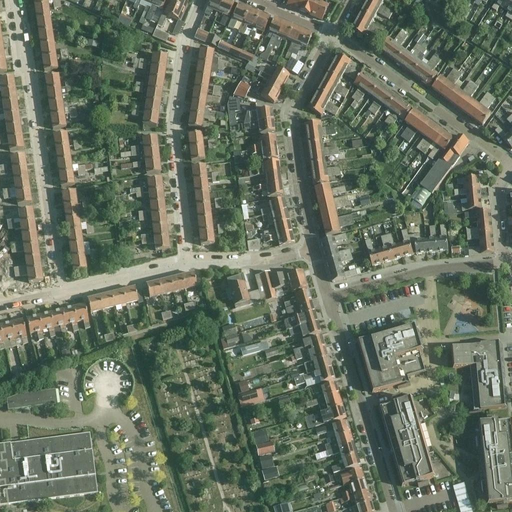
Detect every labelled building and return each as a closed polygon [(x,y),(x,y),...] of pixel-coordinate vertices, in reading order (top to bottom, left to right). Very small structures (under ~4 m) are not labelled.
[(139,4),(138,6),(145,9),(146,6),(149,8),(151,6),(153,0),(140,0),(140,1),(139,4)] [(165,0),(153,0),(151,6),(156,8),(161,10),(165,0)] [(166,17),(171,18),(179,22),(187,2),(181,0),(170,0),(165,13),(162,12),(156,26),(161,28),(166,17)] [(212,10),(217,13),(223,0),(210,0),(205,15),(209,17),(212,10)] [(227,0),(223,0),(217,13),(223,15),(219,25),(224,27),(225,24),(234,3),(227,0)] [(288,0),(286,6),(298,11),(302,0),(288,0)] [(302,0),(298,11),(309,16),(315,2),(316,0),(302,0)] [(381,0),(368,0),(367,4),(383,13),(385,9),(382,7),(384,2),(381,0)] [(500,7),(504,10),(510,0),(497,0),(492,10),(496,13),(500,7)] [(321,4),(315,2),(309,16),(321,21),(327,7),(321,4)] [(423,6),(417,2),(412,10),(417,14),(423,6)] [(236,21),(242,24),(248,9),(238,4),(232,19),(228,28),(232,30),(236,21)] [(367,4),(362,13),(375,19),(377,14),(381,16),(383,13),(367,4)] [(34,8),(36,21),(49,19),(47,6),(34,8)] [(147,15),(145,19),(150,22),(156,8),(151,6),(149,8),(147,15)] [(253,28),(259,13),(248,9),(242,24),(239,33),(242,35),(247,26),(253,28)] [(264,33),(270,18),(259,13),(253,28),(249,38),(253,39),(257,30),(264,33)] [(362,13),(357,21),(374,30),(375,27),(372,25),(375,19),(362,13)] [(267,48),(271,50),(273,47),(283,22),(274,18),(268,32),(273,34),(272,38),(271,38),(267,48)] [(36,21),(38,33),(51,31),(49,19),(36,21)] [(371,34),(374,30),(357,21),(352,31),(365,37),(368,32),(371,34)] [(282,38),(287,40),(293,26),(283,22),(273,47),(278,49),(280,42),(282,38)] [(502,23),(501,33),(509,34),(510,24),(502,23)] [(287,53),(292,55),(302,30),(293,26),(287,40),(292,42),(290,47),(287,53)] [(312,34),(302,30),(292,55),(296,57),(299,50),(301,46),(306,48),(312,34)] [(379,38),(381,34),(374,30),(371,34),(379,38)] [(38,33),(40,46),(53,44),(51,31),(38,33)] [(155,31),(152,38),(165,44),(169,36),(155,31)] [(194,38),(204,43),(207,35),(198,31),(194,38)] [(399,42),(404,36),(401,33),(396,40),(399,42)] [(204,43),(217,48),(219,42),(220,40),(207,35),(204,43)] [(420,36),(414,43),(417,45),(420,47),(425,40),(420,36)] [(380,51),(388,57),(399,42),(396,40),(393,43),(388,40),(380,51)] [(219,42),(217,48),(229,53),(232,48),(219,42)] [(388,57),(397,63),(405,52),(400,48),(403,45),(399,42),(388,57)] [(474,49),(465,43),(463,47),(472,53),(474,49)] [(40,46),(42,59),(55,57),(53,44),(40,46)] [(416,54),(421,48),(420,47),(417,45),(412,52),(416,54)] [(232,48),(229,53),(240,58),(242,52),(232,48)] [(421,48),(416,54),(419,57),(421,54),(423,56),(426,52),(421,48)] [(200,50),(198,64),(211,66),(224,67),(224,63),(217,62),(218,59),(212,59),(213,52),(200,50)] [(240,58),(249,62),(252,63),(254,57),(242,52),(240,58)] [(397,63),(405,69),(416,54),(412,52),(410,55),(405,52),(397,63)] [(405,69),(413,75),(421,64),(417,60),(419,57),(416,54),(405,69)] [(146,67),(151,67),(165,69),(167,57),(153,55),(152,62),(147,62),(146,67)] [(339,56),(334,65),(357,78),(360,75),(348,68),(351,63),(339,56)] [(57,70),(55,57),(42,59),(44,72),(57,70)] [(260,60),(254,57),(252,63),(249,62),(246,66),(255,70),(260,60)] [(432,66),(437,60),(434,57),(429,64),(432,66)] [(298,63),(290,59),(286,70),(292,73),(298,63)] [(437,60),(432,66),(435,69),(436,69),(440,63),(437,60)] [(198,64),(196,76),(209,78),(210,72),(217,73),(217,71),(223,71),(224,67),(211,66),(198,64)] [(413,75),(421,81),(432,66),(429,64),(426,67),(421,64),(413,75)] [(334,65),(329,74),(341,81),(344,76),(355,82),(357,78),(334,65)] [(255,70),(246,66),(244,71),(252,75),(255,70)] [(435,69),(432,66),(421,81),(430,88),(438,76),(433,72),(435,69)] [(151,67),(150,79),(163,81),(165,69),(151,67)] [(263,68),(260,73),(284,86),(289,76),(276,69),(273,74),(269,72),(263,68)] [(268,82),(266,88),(279,95),(284,86),(260,73),(258,77),(264,81),(264,80),(268,82)] [(329,74),(324,83),(347,96),(349,92),(338,86),(341,81),(329,74)] [(352,100),(356,103),(372,80),(363,74),(355,85),(360,89),(352,100)] [(433,90),(441,96),(455,78),(451,75),(446,82),(441,78),(433,90)] [(45,78),(47,91),(60,89),(58,76),(45,78)] [(196,76),(194,89),(207,91),(209,78),(196,76)] [(243,77),(240,83),(245,86),(249,80),(243,77)] [(441,96),(450,102),(458,90),(454,87),(458,81),(455,78),(441,96)] [(150,79),(148,90),(162,92),(163,81),(150,79)] [(366,94),(372,98),(380,86),(372,80),(356,103),(358,105),(366,94)] [(274,104),(279,95),(266,88),(262,85),(255,82),(253,86),(259,90),(259,89),(263,92),(260,97),(274,104)] [(240,83),(239,83),(232,96),(244,99),(249,88),(245,86),(240,83)] [(324,83),(319,92),(331,98),(334,93),(345,99),(347,96),(324,83)] [(368,112),(372,114),(388,92),(380,86),(372,98),(376,101),(368,112)] [(450,102),(458,108),(471,90),(467,87),(463,94),(458,90),(450,102)] [(47,91),(49,104),(62,102),(61,97),(66,97),(66,93),(65,88),(60,89),(47,91)] [(194,89),(192,102),(205,104),(207,91),(194,89)] [(148,90),(146,102),(160,104),(162,92),(148,90)] [(458,108),(466,114),(475,103),(470,99),(475,93),(471,90),(458,108)] [(319,92),(314,101),(338,113),(339,110),(328,104),(331,98),(319,92)] [(383,106),(388,110),(396,98),(388,92),(372,114),(375,117),(383,106)] [(239,100),(229,98),(226,103),(230,127),(236,126),(234,113),(240,112),(239,100)] [(385,124),(388,126),(404,104),(396,98),(388,110),(393,113),(385,124)] [(466,114),(474,120),(487,102),(484,100),(479,106),(475,103),(466,114)] [(335,117),(338,113),(314,101),(309,110),(321,116),(324,111),(335,117)] [(51,117),(64,115),(69,114),(68,110),(68,107),(63,108),(62,102),(49,104),(51,117)] [(139,112),(145,114),(158,116),(160,104),(146,102),(145,109),(139,108),(139,112)] [(215,119),(216,114),(210,113),(210,111),(204,110),(205,104),(192,102),(190,115),(203,117),(215,119)] [(491,105),(488,102),(487,102),(474,120),(483,127),(491,115),(487,112),(491,105)] [(413,110),(404,104),(388,126),(392,129),(400,118),(405,122),(413,110)] [(248,125),(257,123),(273,121),(272,110),(251,112),(252,120),(247,121),(248,125)] [(401,138),(405,141),(423,117),(415,111),(406,124),(410,127),(401,138)] [(70,119),(69,114),(64,115),(51,117),(53,130),(66,128),(65,122),(70,121),(70,119)] [(156,128),(158,116),(145,114),(143,126),(156,128)] [(203,117),(190,115),(188,128),(201,130),(203,117)] [(417,132),(421,135),(430,123),(423,117),(405,141),(409,144),(417,132)] [(275,133),(273,121),(257,123),(248,125),(244,125),(244,131),(258,130),(259,135),(275,133)] [(306,125),(308,136),(335,132),(334,128),(321,130),(320,123),(306,125)] [(417,150),(421,153),(438,129),(430,123),(421,135),(425,138),(417,150)] [(511,150),(511,134),(508,137),(499,128),(495,133),(511,150)] [(433,144),(437,147),(446,135),(438,129),(421,153),(425,155),(433,144)] [(308,136),(309,146),(323,144),(323,138),(335,136),(335,132),(308,136)] [(66,134),(53,136),(55,149),(68,148),(67,141),(66,134)] [(188,136),(190,149),(202,148),(201,134),(188,136)] [(441,150),(445,153),(448,149),(454,140),(446,135),(437,147),(429,159),(432,161),(441,150)] [(260,145),(256,146),(256,147),(257,151),(261,150),(277,149),(275,137),(260,139),(260,145)] [(450,150),(448,149),(445,153),(440,160),(441,160),(421,187),(424,190),(432,196),(452,168),(458,160),(459,158),(469,144),(460,137),(450,150)] [(143,140),(144,152),(158,150),(156,138),(143,140)] [(309,146),(310,156),(338,152),(337,148),(324,150),(323,144),(309,146)] [(55,149),(57,162),(70,160),(68,148),(55,149)] [(204,161),(202,148),(190,149),(191,162),(204,161)] [(257,151),(251,152),(253,163),(278,160),(277,149),(261,151),(257,151)] [(29,200),(24,150),(10,151),(14,201),(29,200)] [(144,152),(145,163),(159,162),(158,150),(144,152)] [(310,156),(312,166),(326,164),(325,158),(338,156),(338,152),(310,156)] [(57,162),(59,175),(72,173),(70,160),(57,162)] [(160,174),(159,162),(145,163),(147,175),(160,174)] [(260,176),(264,176),(280,174),(278,162),(263,164),(263,170),(259,170),(260,176)] [(312,166),(313,176),(340,172),(340,168),(327,170),(326,164),(312,166)] [(192,168),(193,182),(206,180),(205,167),(192,168)] [(341,176),(340,172),(313,176),(315,186),(329,184),(328,178),(341,176)] [(74,187),(72,173),(59,175),(61,188),(74,187)] [(261,188),(266,187),(282,185),(280,174),(264,176),(265,181),(260,181),(261,188)] [(147,181),(149,193),(162,192),(161,179),(147,181)] [(463,186),(463,191),(480,189),(479,179),(457,180),(458,186),(463,186)] [(193,182),(195,195),(208,193),(206,180),(193,182)] [(238,182),(239,191),(246,190),(245,181),(238,182)] [(283,196),(282,185),(266,187),(261,188),(262,191),(262,194),(267,193),(267,198),(283,196)] [(318,200),(332,196),(346,193),(345,189),(331,192),(330,186),(315,190),(318,200)] [(467,196),(468,201),(481,200),(480,189),(463,191),(459,191),(454,192),(455,197),(467,196)] [(423,208),(432,196),(424,190),(415,202),(423,208)] [(62,194),(64,207),(77,206),(75,192),(62,194)] [(149,193),(150,205),(164,203),(162,192),(149,193)] [(195,195),(196,207),(209,206),(208,193),(195,195)] [(318,200),(320,209),(349,202),(347,198),(333,201),(332,196),(318,200)] [(368,198),(359,200),(361,206),(370,204),(368,198)] [(262,217),(271,215),(287,212),(284,200),(269,204),(270,208),(260,211),(262,217)] [(482,211),(481,200),(468,201),(461,202),(462,212),(469,212),(482,211)] [(320,209),(322,218),(337,215),(336,210),(350,207),(349,202),(320,209)] [(150,205),(151,216),(165,215),(164,203),(150,205)] [(30,204),(16,206),(27,278),(42,276),(30,204)] [(445,217),(457,216),(457,211),(454,211),(453,205),(447,205),(447,204),(444,204),(445,217)] [(64,207),(66,220),(78,218),(77,206),(64,207)] [(196,207),(198,220),(210,219),(209,206),(196,207)] [(289,223),(287,212),(271,215),(262,217),(263,223),(268,222),(269,227),(274,226),(289,223)] [(478,219),(478,224),(491,223),(490,212),(465,215),(465,220),(478,219)] [(151,216),(153,228),(166,226),(165,215),(151,216)] [(322,218),(324,228),(353,221),(352,221),(352,217),(338,220),(337,215),(322,218)] [(67,233),(80,231),(86,230),(85,226),(85,224),(79,225),(78,218),(66,220),(67,233)] [(198,220),(199,233),(212,231),(210,219),(198,220)] [(354,226),(353,221),(324,228),(326,238),(341,234),(340,229),(354,226)] [(264,234),(265,240),(276,237),(292,234),(289,223),(274,226),(275,231),(264,234)] [(466,231),(467,236),(492,233),(491,223),(478,224),(479,229),(466,231)] [(153,228),(154,240),(168,238),(166,226),(153,228)] [(441,233),(436,234),(438,253),(448,252),(446,227),(440,227),(441,233)] [(430,241),(426,241),(427,255),(438,253),(436,234),(435,228),(429,228),(430,241)] [(67,233),(69,246),(82,244),(80,231),(67,233)] [(213,245),(212,231),(199,233),(201,246),(213,245)] [(404,245),(400,246),(403,259),(414,256),(410,243),(408,237),(407,231),(401,233),(404,245)] [(480,240),(480,245),(493,243),(492,233),(467,236),(468,241),(480,240)] [(294,245),(292,234),(276,237),(265,240),(266,244),(277,241),(279,248),(294,245)] [(321,242),(324,252),(337,249),(336,244),(347,241),(346,235),(321,242)] [(414,236),(408,237),(410,243),(412,243),(415,242),(416,256),(427,255),(426,241),(420,242),(420,235),(414,236)] [(391,236),(386,237),(389,248),(393,262),(403,259),(400,246),(394,247),(391,236)] [(384,250),(379,252),(383,265),(393,262),(389,248),(386,237),(381,238),(384,250)] [(154,240),(148,240),(148,245),(154,244),(155,252),(169,250),(168,238),(154,240)] [(248,252),(259,252),(259,241),(247,243),(248,252)] [(372,267),(383,265),(379,252),(374,253),(371,241),(366,242),(372,267)] [(495,255),(493,243),(480,245),(481,251),(468,252),(469,257),(480,256),(495,255)] [(71,259),(84,257),(90,256),(89,252),(89,249),(83,250),(82,244),(69,246),(71,259)] [(324,252),(327,262),(352,256),(350,251),(338,254),(337,249),(324,252)] [(327,262),(330,273),(343,269),(341,264),(353,261),(352,256),(327,262)] [(86,270),(84,257),(71,259),(73,272),(86,270)] [(22,262),(10,264),(11,273),(23,272),(22,262)] [(344,274),(343,269),(330,273),(333,283),(357,276),(356,271),(344,274)] [(276,299),(275,296),(273,290),(285,287),(285,288),(289,287),(292,294),(307,290),(302,272),(287,277),(288,281),(283,282),(281,275),(271,278),(269,273),(255,277),(258,291),(260,298),(265,297),(266,301),(276,299)] [(193,274),(180,278),(183,291),(197,288),(193,274)] [(261,303),(260,298),(258,291),(246,295),(243,284),(244,283),(242,275),(226,280),(236,311),(261,303)] [(180,278),(167,281),(170,294),(183,291),(180,278)] [(158,297),(161,296),(170,294),(167,281),(154,284),(158,297)] [(144,301),(158,297),(154,284),(146,286),(147,289),(142,290),(144,301)] [(124,306),(138,302),(138,304),(143,304),(140,291),(135,292),(134,289),(121,292),(124,306)] [(113,308),(124,306),(121,292),(110,295),(113,308)] [(311,302),(309,296),(308,292),(294,296),(295,296),(296,300),(284,303),(286,310),(311,302)] [(110,295),(99,298),(102,311),(113,308),(110,295)] [(90,314),(102,311),(99,298),(87,300),(90,314)] [(288,320),(301,317),(314,313),(311,302),(286,310),(285,310),(288,320)] [(84,305),(73,308),(76,323),(83,322),(85,330),(90,329),(84,305)] [(73,308),(61,311),(65,326),(71,325),(73,333),(78,332),(76,323),(73,308)] [(61,311),(50,314),(53,329),(55,337),(62,335),(62,336),(67,334),(65,326),(61,311)] [(286,332),(299,329),(317,323),(314,313),(301,317),(288,320),(283,322),(286,332)] [(50,314),(38,317),(42,332),(48,330),(50,339),(55,337),(53,329),(50,314)] [(44,340),(42,332),(38,317),(26,320),(29,335),(37,333),(39,341),(44,340)] [(22,321),(10,324),(14,339),(20,337),(22,345),(28,344),(22,321)] [(320,334),(317,323),(299,329),(289,332),(291,337),(301,334),(302,339),(307,337),(320,334)] [(10,324),(0,326),(0,331),(3,342),(5,350),(5,351),(11,349),(11,348),(16,347),(14,339),(10,324)] [(236,333),(234,325),(222,328),(224,336),(236,333)] [(388,335),(359,343),(374,394),(410,384),(408,378),(426,373),(420,354),(423,353),(417,333),(419,333),(417,326),(410,328),(411,330),(404,332),(389,337),(388,335)] [(224,351),(235,347),(234,343),(238,342),(236,335),(220,340),(224,351)] [(293,352),(294,357),(325,349),(321,338),(308,342),(302,343),(304,349),(293,352)] [(261,344),(241,349),(243,357),(263,352),(261,344)] [(453,350),(454,370),(470,368),(474,412),(506,409),(500,344),(481,346),(481,347),(453,350)] [(276,349),(264,353),(266,359),(277,356),(276,349)] [(310,364),(314,363),(328,359),(325,349),(294,357),(295,361),(309,358),(310,364)] [(68,350),(61,352),(63,360),(70,358),(68,350)] [(307,377),(312,375),(331,370),(328,359),(314,363),(310,364),(304,366),(307,377)] [(233,378),(241,375),(238,367),(230,370),(233,378)] [(334,380),(331,370),(312,375),(307,377),(300,379),(294,380),(296,387),(305,384),(304,382),(318,378),(320,384),(334,380)] [(298,372),(290,375),(292,381),(294,380),(300,379),(298,372)] [(246,383),(238,385),(241,395),(249,392),(246,383)] [(322,393),(324,399),(339,395),(335,384),(314,390),(316,395),(322,393)] [(8,411),(57,405),(55,391),(19,396),(6,401),(8,411)] [(243,403),(257,399),(255,393),(241,397),(243,403)] [(326,409),(327,412),(342,408),(339,395),(324,399),(305,405),(307,409),(319,405),(320,411),(326,409)] [(289,396),(278,400),(280,406),(291,403),(289,396)] [(411,400),(380,409),(403,488),(434,479),(411,400)] [(346,419),(342,408),(327,412),(321,414),(323,419),(313,422),(315,428),(346,419)] [(297,412),(291,414),(293,422),(299,420),(297,412)] [(511,421),(481,425),(490,506),(511,503),(511,421)] [(332,426),(315,431),(317,437),(333,432),(335,438),(350,434),(347,423),(332,427),(332,426)] [(265,430),(252,434),(255,445),(268,441),(265,430)] [(0,506),(58,499),(97,494),(89,434),(0,445),(0,506)] [(326,452),(338,449),(353,444),(350,434),(335,438),(326,441),(327,445),(325,446),(326,452)] [(340,454),(342,460),(356,455),(353,444),(338,449),(326,452),(315,456),(316,460),(340,454)] [(264,445),(256,447),(258,457),(266,455),(264,445)] [(360,466),(356,455),(342,460),(343,465),(332,468),(334,474),(345,471),(360,466)] [(270,457),(259,460),(262,470),(272,468),(270,457)] [(269,469),(261,472),(264,481),(272,479),(269,469)] [(343,487),(349,485),(364,481),(361,470),(334,478),(336,483),(341,481),(343,487)] [(305,484),(317,481),(315,475),(303,478),(305,484)] [(333,483),(331,477),(324,479),(326,485),(333,483)] [(343,499),(352,496),(367,492),(364,481),(349,485),(351,490),(346,491),(347,493),(341,495),(343,499)] [(453,488),(459,511),(472,511),(464,484),(453,488)] [(354,501),(356,507),(370,502),(367,492),(352,496),(343,499),(339,500),(341,504),(350,501),(350,503),(354,501)] [(309,511),(316,511),(326,509),(323,502),(308,506),(309,511)] [(373,511),(370,502),(356,507),(352,508),(353,511),(373,511)]
